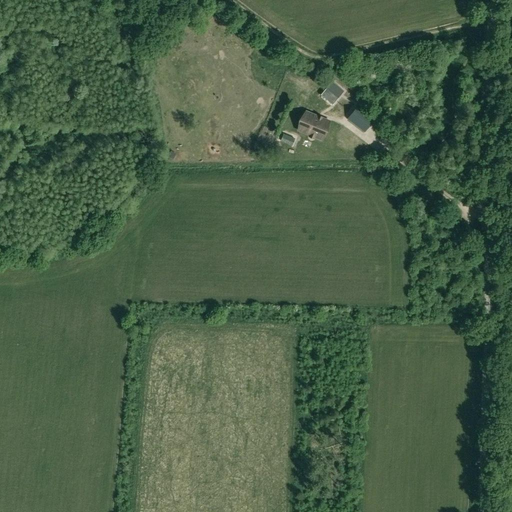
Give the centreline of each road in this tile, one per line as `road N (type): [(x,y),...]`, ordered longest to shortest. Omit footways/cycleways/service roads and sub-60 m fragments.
road 1 (unclassified): [(480,511),(485,87),(495,0)]
road 2 (track): [(492,24),(309,56),(229,0)]
